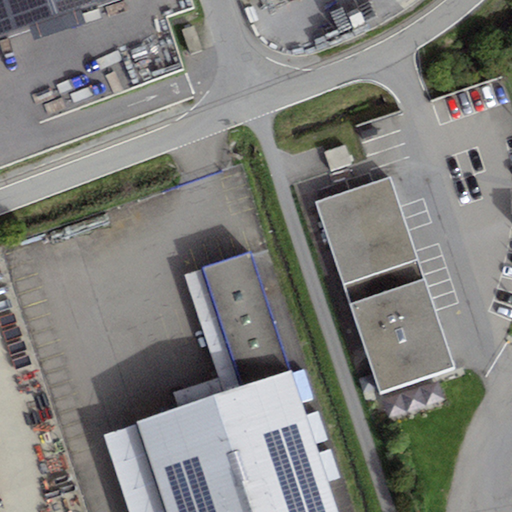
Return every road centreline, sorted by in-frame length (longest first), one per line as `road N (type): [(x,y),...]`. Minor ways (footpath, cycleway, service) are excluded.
road 1 (track): [(255,104),(386,511)]
road 2 (unclassified): [(0,201),(255,104)]
road 3 (unknown): [(420,129),(487,104),(499,114),(497,218),(468,271)]
road 4 (residential): [(255,104),(387,51),(462,0)]
